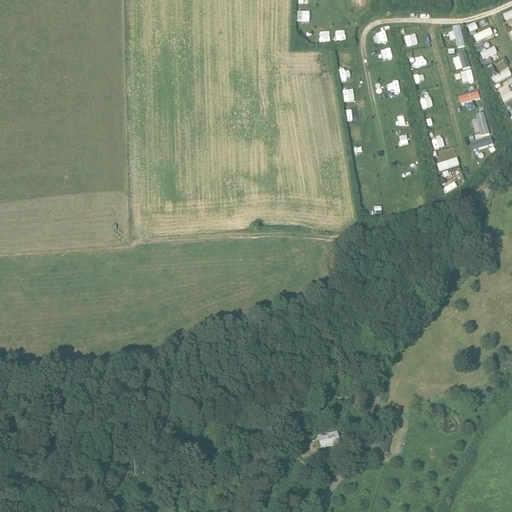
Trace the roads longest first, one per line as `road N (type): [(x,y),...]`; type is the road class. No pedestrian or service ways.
road 1 (unclassified): [(311,511),(356,457),(388,351),(454,280),(486,192),(511,154)]
road 2 (track): [(132,242),(384,234),(436,218),(491,182)]
road 3 (track): [(0,472),(39,479),(98,447),(183,437),(298,398),(345,397)]
